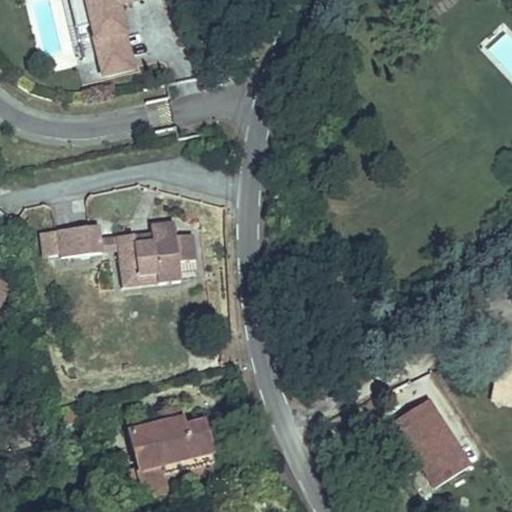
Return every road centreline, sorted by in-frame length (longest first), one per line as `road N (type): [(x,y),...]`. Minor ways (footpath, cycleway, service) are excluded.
road 1 (unclassified): [(325,511),(261,362),(249,185),(259,104)]
road 2 (residential): [(259,104),(78,130),(0,110)]
